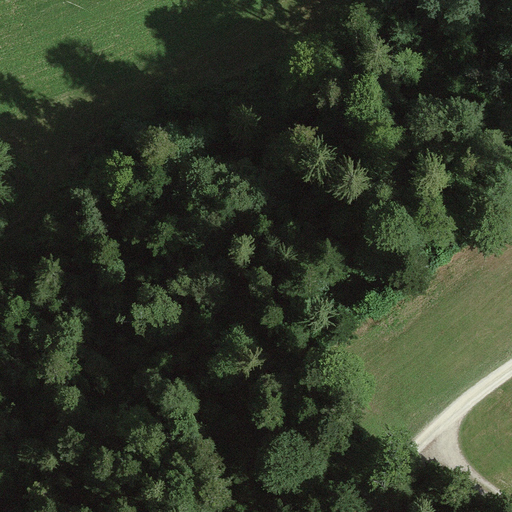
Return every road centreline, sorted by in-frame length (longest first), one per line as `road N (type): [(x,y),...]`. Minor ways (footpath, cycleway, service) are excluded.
road 1 (track): [(511,368),(458,407),(357,511)]
road 2 (track): [(511,510),(453,459),(458,407)]
